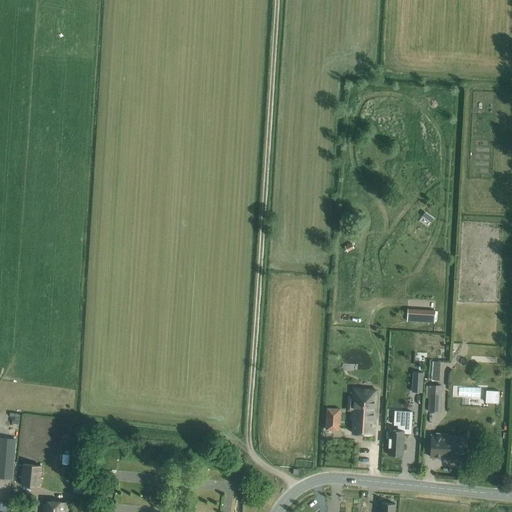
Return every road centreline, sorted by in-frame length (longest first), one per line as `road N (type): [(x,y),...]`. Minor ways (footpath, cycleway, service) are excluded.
road 1 (track): [(298,488),(247,443),(276,0)]
road 2 (tertiary): [(277,511),(298,488),(326,478),(511,496)]
